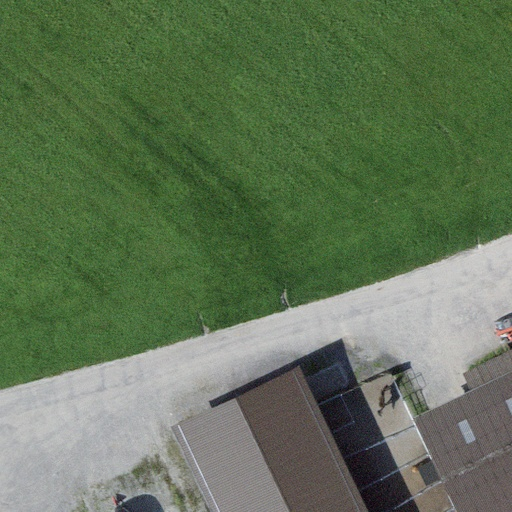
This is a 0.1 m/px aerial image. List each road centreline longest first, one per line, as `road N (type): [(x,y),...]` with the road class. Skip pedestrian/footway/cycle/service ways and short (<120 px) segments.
road 1 (track): [(511,246),(346,309),(0,405)]
road 2 (track): [(346,309),(388,511)]
